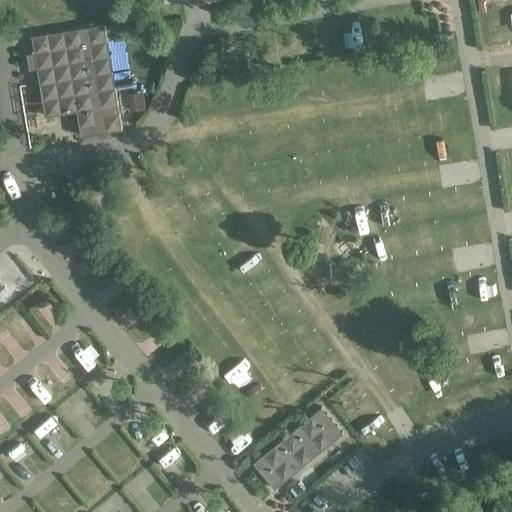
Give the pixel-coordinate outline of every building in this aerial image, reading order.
[(122,129),(104,23),(93,25),(86,26),(32,36),(36,61),(46,116),(77,111),(81,136),(122,129)] [(222,114),(221,89),(201,89),(201,115),(222,114)] [(144,90),(131,92),(134,109),(147,106),(144,90)] [(128,247),(143,239),(135,224),(120,232),(128,247)] [(216,361),(231,352),(222,337),(207,346),(216,361)] [(233,378),(241,390),(260,377),(252,365),(233,378)] [(103,397),(121,384),(110,368),(92,381),(103,397)] [(197,400),(214,387),(202,371),(185,384),(197,400)] [(68,404),(76,418),(96,406),(88,392),(68,404)] [(309,460),(343,432),(322,406),(254,462),(275,488),(309,460)] [(14,446),(22,459),(34,451),(26,438),(14,446)] [(126,443),(112,454),(124,468),(137,457),(126,443)] [(103,465),(85,480),(97,496),(115,481),(103,465)]
